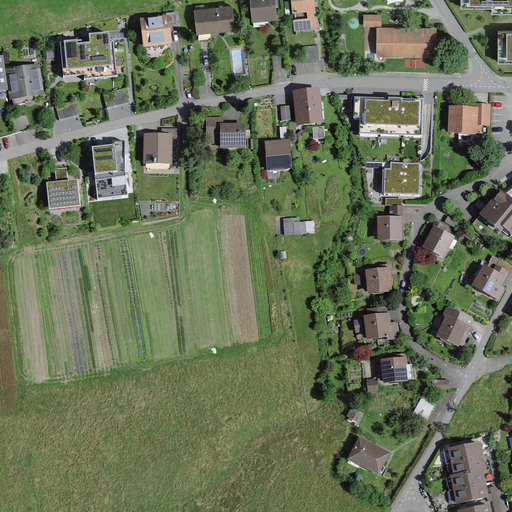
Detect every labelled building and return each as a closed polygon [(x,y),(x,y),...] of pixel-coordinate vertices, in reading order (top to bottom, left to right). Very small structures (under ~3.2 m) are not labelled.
[(276,0),(252,0),(254,22),(278,20),(276,0)] [(315,0),(293,0),(296,31),(317,29),(315,0)] [(511,0),(464,0),(464,6),(493,6),(493,13),(511,13),(511,0)] [(233,6),(197,10),(199,32),(235,28),(233,6)] [(380,18),(367,18),(366,56),(435,58),(436,30),(379,29),(380,18)] [(170,19),(143,22),(146,49),(173,46),(170,19)] [(511,32),(502,33),(502,61),(511,61),(511,32)] [(78,44),(63,45),(66,78),(86,76),(87,80),(117,77),(114,45),(109,45),(109,37),(93,39),(94,47),(78,48),(78,44)] [(306,61),(320,59),(318,46),(304,48),(306,61)] [(0,92),(9,91),(6,73),(2,54),(0,54),(0,92)] [(274,71),(282,70),(281,57),(273,58),(274,71)] [(39,68),(6,73),(9,91),(10,100),(43,95),(39,68)] [(104,93),(108,107),(131,101),(127,87),(104,93)] [(319,92),(297,94),(300,127),(323,124),(319,92)] [(59,104),(61,117),(82,114),(80,100),(59,104)] [(367,102),(358,102),(358,119),(364,118),(364,136),(422,136),(422,107),(405,107),(405,102),(393,102),(393,106),(367,106),(367,102)] [(475,112),(453,111),(452,134),(481,135),(481,126),(489,126),(489,108),(475,107),(475,112)] [(282,123),(292,122),(291,108),(280,109),(282,123)] [(222,120),(208,120),(208,146),(224,145),(224,149),(247,149),(247,127),(222,128),(222,120)] [(313,129),(315,140),(326,139),(325,128),(313,129)] [(172,137),(146,137),(145,165),(171,165),(172,137)] [(290,143),(268,145),(270,172),(292,170),(290,143)] [(114,149),(94,151),(100,199),(129,197),(125,166),(126,145),(114,145),(114,149)] [(420,166),(394,166),(393,174),(387,174),(386,196),(419,197),(420,166)] [(67,172),(57,173),(58,186),(50,187),(53,211),(81,208),(78,184),(69,185),(67,172)] [(503,193),(484,215),(504,232),(507,228),(511,232),(511,200),(509,198),(503,193)] [(392,221),(380,221),(380,242),(401,242),(401,209),(392,209),(392,221)] [(299,221),(286,222),(287,237),(314,236),(314,225),(299,226),(299,221)] [(436,230),(426,248),(445,258),(454,240),(436,230)] [(494,273),(487,270),(477,287),(499,300),(504,291),(499,288),(508,273),(497,267),(494,273)] [(390,272),(368,274),(371,295),(392,292),(390,272)] [(388,310),(369,313),(370,319),(367,320),(370,341),(388,339),(389,343),(399,342),(397,326),(390,327),(388,310)] [(474,323),(449,311),(446,317),(450,319),(439,339),(461,350),(474,323)] [(405,361),(384,363),(386,384),(408,382),(405,361)] [(448,383),(433,383),(433,392),(448,392),(448,383)] [(424,397),(414,416),(425,422),(436,403),(424,397)] [(347,418),(358,424),(363,416),(352,409),(347,418)] [(360,441),(351,460),(379,475),(389,455),(360,441)] [(451,453),(454,464),(483,458),(480,446),(451,453)] [(454,464),(456,476),(470,473),(471,477),(483,475),(487,474),(483,458),(454,464)] [(456,476),(453,477),(457,492),(485,486),(483,475),(471,477),(470,473),(456,476)] [(457,492),(460,505),(488,498),(485,486),(457,492)]
